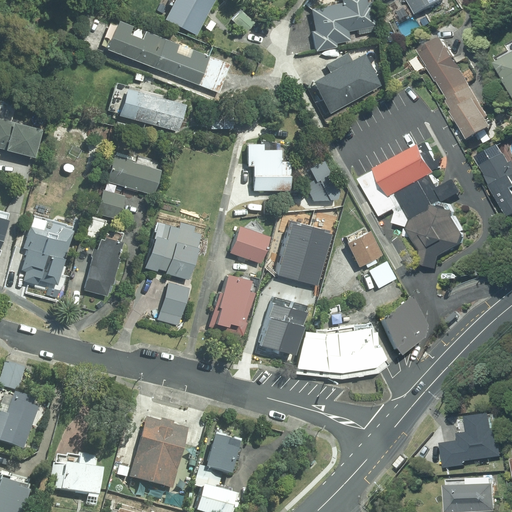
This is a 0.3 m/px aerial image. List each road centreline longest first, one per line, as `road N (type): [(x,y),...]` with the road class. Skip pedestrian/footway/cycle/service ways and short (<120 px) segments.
road 1 (residential): [(381,439),(303,407),(0,326)]
road 2 (unknown): [(182,377),(241,132),(252,121)]
road 3 (secondary): [(381,439),(511,303)]
road 4 (unknown): [(301,0),(285,21),(283,50),(352,155)]
road 5 (unknown): [(352,155),(414,279)]
